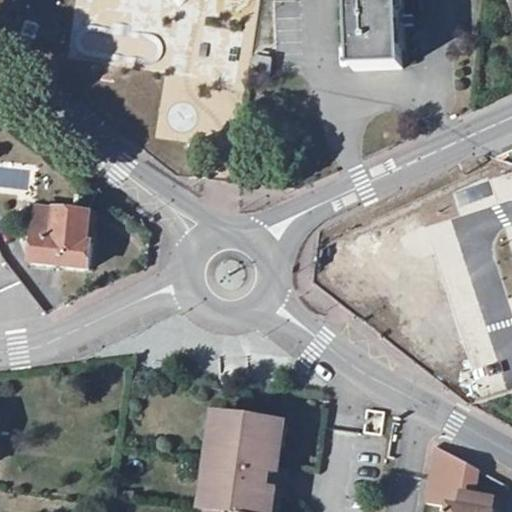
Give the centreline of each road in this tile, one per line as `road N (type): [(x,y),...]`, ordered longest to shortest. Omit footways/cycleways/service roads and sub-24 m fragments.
road 1 (tertiary): [(269,299),(373,379),(511,454)]
road 2 (tertiary): [(0,79),(205,238)]
road 3 (residential): [(186,284),(46,344),(0,352)]
